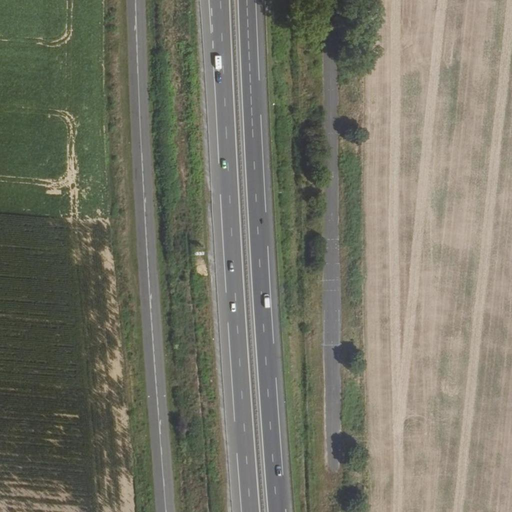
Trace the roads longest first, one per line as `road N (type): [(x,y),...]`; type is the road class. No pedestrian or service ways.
road 1 (tertiary): [(136,0),(144,233),(168,511)]
road 2 (motorway): [(277,511),(247,0)]
road 3 (motorway): [(219,0),(248,511)]
